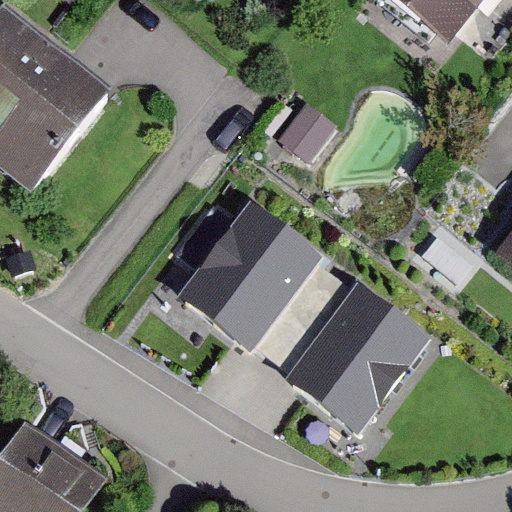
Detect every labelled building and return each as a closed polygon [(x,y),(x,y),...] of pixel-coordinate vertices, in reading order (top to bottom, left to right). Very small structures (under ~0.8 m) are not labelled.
[(384,0),(442,46),(479,0),(384,0)] [(0,19),(0,198),(4,203),(94,114),(0,19)] [(289,146),(318,165),(344,127),(314,107),(289,146)] [(251,202),(177,299),(251,355),(319,266),(325,259),(251,202)] [(511,220),(486,254),(511,273),(511,220)] [(251,355),(286,382),(354,293),(319,266),(251,355)] [(286,382),(360,438),(434,341),(360,286),(354,293),(286,382)] [(82,511),(94,496),(11,436),(0,451),(0,511),(82,511)]
